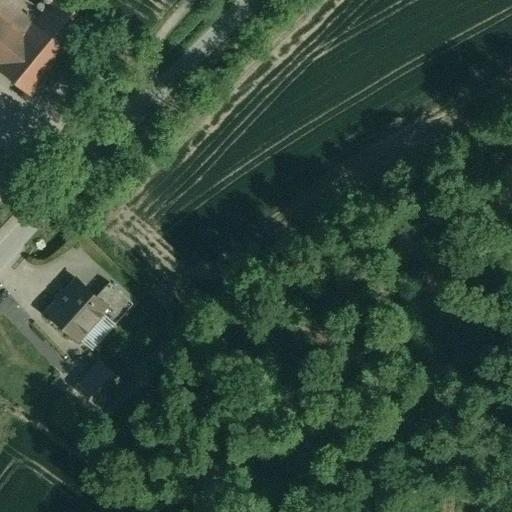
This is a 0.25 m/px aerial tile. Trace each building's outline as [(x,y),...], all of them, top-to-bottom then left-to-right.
[(0,0),(0,63),(41,14),(24,0),(0,0)] [(52,0),(0,63),(0,67),(31,93),(89,23),(61,0),(52,0)] [(77,278),(47,311),(77,338),(102,311),(107,305),(96,295),(77,278)] [(133,302),(109,281),(96,295),(107,305),(102,311),(115,322),(133,302)] [(124,381),(99,361),(77,387),(100,406),(101,405),(123,381),(124,381)] [(123,381),(101,405),(110,413),(132,389),(123,381)] [(93,428),(78,447),(88,455),(102,436),(93,428)]
